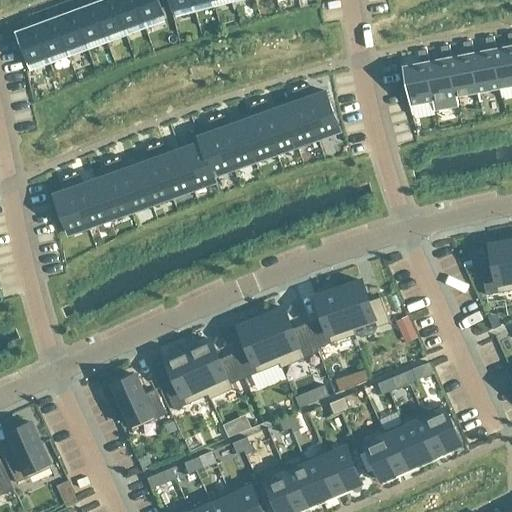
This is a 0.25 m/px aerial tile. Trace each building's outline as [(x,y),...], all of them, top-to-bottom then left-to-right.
[(79,9),(74,11),(86,43),(85,43),(87,49),(90,48),(88,42),(104,36),(105,35),(94,4),(98,2),(97,0),(87,0),(89,5),(79,9)] [(103,0),(98,2),(94,4),(105,35),(104,36),(106,42),(109,41),(107,35),(123,29),(124,28),(113,0),(103,0)] [(113,0),(124,28),(123,29),(125,35),(128,34),(126,28),(142,22),(144,21),(135,0),(113,0)] [(135,0),(144,21),(142,22),(144,28),(147,27),(145,21),(164,14),(158,0),(135,0)] [(167,0),(171,11),(173,10),(190,6),(192,12),(195,11),(193,5),(191,5),(190,0),(167,0)] [(60,16),(55,18),(67,50),(66,50),(68,56),(71,55),(69,49),(85,43),(86,43),(74,11),(79,9),(76,1),(67,4),(70,12),(60,16)] [(41,23),(36,25),(48,57),(46,57),(49,63),(52,62),(49,56),(66,50),(67,50),(55,18),(60,16),(57,8),(48,11),(51,19),(41,23)] [(32,26),(16,32),(28,64),(27,64),(30,70),(33,69),(30,63),(46,57),(48,57),(36,25),(41,23),(38,15),(29,18),(32,26)] [(496,49),(492,50),(499,88),(501,98),(503,97),(502,97),(500,88),(511,85),(511,33),(507,35),(510,47),(496,49)] [(473,54),(469,54),(477,93),(479,102),(481,102),(481,101),(479,101),(478,92),(499,88),(492,50),(496,49),(493,37),(485,39),(487,51),(473,54)] [(451,58),(447,58),(455,97),(456,97),(477,93),(469,54),(473,54),(471,42),(462,43),(465,55),(451,58)] [(428,62),(425,63),(432,101),(433,111),(457,106),(456,97),(455,97),(447,58),(451,58),(449,46),(440,48),(442,59),(428,62)] [(420,64),(402,67),(409,106),(411,115),(413,115),(413,114),(412,114),(410,106),(432,101),(425,63),(428,62),(426,50),(418,52),(420,64)] [(307,85),(299,89),(315,135),(317,139),(321,138),(320,133),(337,127),(325,92),(312,96),(307,83),(306,83),(307,85)] [(295,102),(282,107),(295,142),(315,135),(299,89),(291,91),(291,89),(290,89),(295,102)] [(265,100),(258,103),(274,149),(295,142),(282,107),(270,111),(265,98),(265,100)] [(253,117),(241,121),(253,157),(270,151),(272,155),(276,154),(274,149),(258,103),(250,106),(249,104),(248,104),(253,117)] [(224,115),(215,118),(232,164),(233,169),(238,167),(236,163),(253,157),(241,121),(228,126),(223,113),(224,115)] [(211,132),(199,136),(212,172),(232,164),(215,118),(208,121),(207,119),(211,132)] [(191,145),(179,150),(191,185),(208,179),(210,184),(214,182),(213,178),(214,177),(212,172),(199,136),(198,136),(195,128),(195,130),(188,133),(187,131),(186,131),(191,145)] [(162,144),(154,147),(170,193),(172,197),(176,196),(174,191),(191,185),(179,150),(166,154),(162,141),(161,141),(162,144)] [(149,160),(137,165),(149,200),(170,193),(154,147),(146,149),(145,147),(149,160)] [(120,158),(112,161),(129,208),(129,207),(149,200),(137,165),(124,169),(120,156),(119,156),(120,158)] [(108,175),(95,179),(107,215),(125,209),(127,214),(131,212),(129,207),(129,208),(112,161),(104,164),(104,162),(103,162),(108,175)] [(78,173),(70,176),(86,223),(88,227),(93,226),(91,221),(107,215),(95,179),(83,184),(78,171),(78,173)] [(66,190),(53,194),(65,230),(86,223),(70,176),(63,179),(62,177),(61,177),(66,190)] [(493,266),(480,269),(485,295),(511,290),(511,240),(489,245),(493,266)] [(361,281),(338,289),(352,331),(353,330),(374,323),(376,327),(389,323),(380,297),(368,301),(361,281)] [(321,318),(307,323),(317,348),(330,343),(355,335),(353,330),(352,331),(338,289),(314,297),(321,318)] [(284,309),(261,318),(280,364),(279,364),(281,368),(304,358),(318,353),(317,348),(307,323),(292,329),(284,309)] [(407,316),(395,322),(405,343),(417,338),(407,316)] [(246,348),(232,353),(244,379),(257,373),(279,364),(280,364),(261,318),(238,328),(246,348)] [(210,340),(188,350),(208,395),(207,395),(209,400),(233,389),(231,384),(244,379),(232,353),(219,360),(210,340)] [(174,380),(163,385),(174,410),(185,405),(207,395),(208,395),(188,350),(165,361),(174,380)] [(411,370),(404,373),(409,384),(416,381),(411,370)] [(134,375),(111,386),(131,430),(155,419),(166,414),(155,389),(143,394),(134,375)] [(392,378),(384,381),(389,392),(396,389),(392,378)] [(384,381),(377,384),(381,395),(389,392),(384,381)] [(343,397),(336,401),(341,412),(348,409),(343,397)] [(336,401),(328,404),(333,415),(341,412),(336,401)] [(423,413),(422,414),(440,453),(461,444),(443,405),(423,413)] [(421,409),(400,419),(402,423),(403,423),(421,462),(440,453),(422,414),(423,413),(421,409)] [(293,415),(286,418),(290,429),(292,432),(299,429),(293,415)] [(286,418),(278,421),(283,432),(290,429),(286,418)] [(172,422),(164,426),(168,434),(177,429),(172,422)] [(16,453),(5,458),(16,483),(27,478),(51,467),(30,423),(7,433),(16,453)] [(384,431),(383,431),(401,471),(421,462),(403,423),(402,423),(384,431)] [(382,427),(360,436),(360,437),(380,480),(401,471),(383,431),(384,431),(382,427)] [(246,437),(239,440),(244,451),(245,455),(253,452),(246,437)] [(239,440),(232,443),(236,454),(244,451),(239,440)] [(326,455),(325,456),(340,491),(361,483),(346,447),(326,455)] [(324,451),(303,460),(320,500),(340,491),(325,456),(326,455),(324,451)] [(198,457),(191,460),(195,471),(203,468),(198,457)] [(0,493),(1,495),(13,489),(0,460),(0,493)] [(191,460),(183,463),(188,474),(195,471),(191,460)] [(284,468),(300,508),(320,500),(303,460),(284,468)] [(283,463),(261,472),(277,511),(290,511),(300,508),(284,468),(283,463)] [(171,468),(163,471),(168,482),(175,479),(171,468)] [(262,511),(249,482),(228,491),(237,511),(262,511)] [(237,511),(228,491),(209,500),(213,511),(237,511)] [(73,492),(62,497),(66,508),(78,503),(74,496),(73,492)] [(190,509),(189,509),(190,511),(213,511),(209,500),(190,509)]
